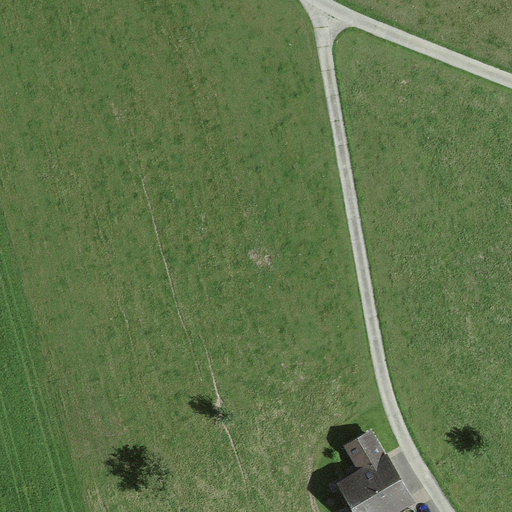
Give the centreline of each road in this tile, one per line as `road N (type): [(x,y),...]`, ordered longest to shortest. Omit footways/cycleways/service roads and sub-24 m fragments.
road 1 (track): [(446,511),(379,406),(316,2)]
road 2 (track): [(316,2),(511,81)]
